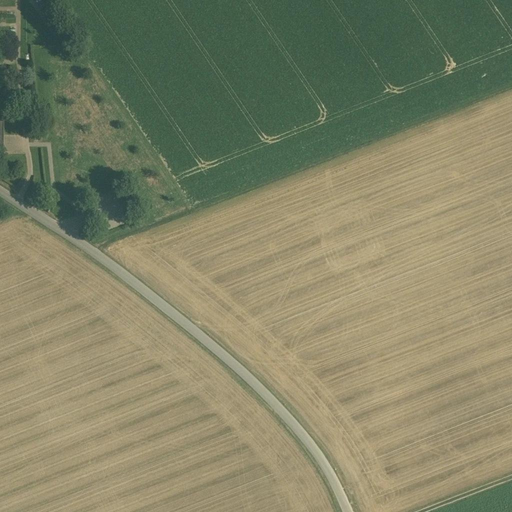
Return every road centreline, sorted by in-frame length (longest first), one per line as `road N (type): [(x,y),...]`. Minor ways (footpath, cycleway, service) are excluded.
road 1 (unclassified): [(0,191),(184,321),(250,379),(305,438),(347,511)]
road 2 (track): [(511,86),(87,251)]
